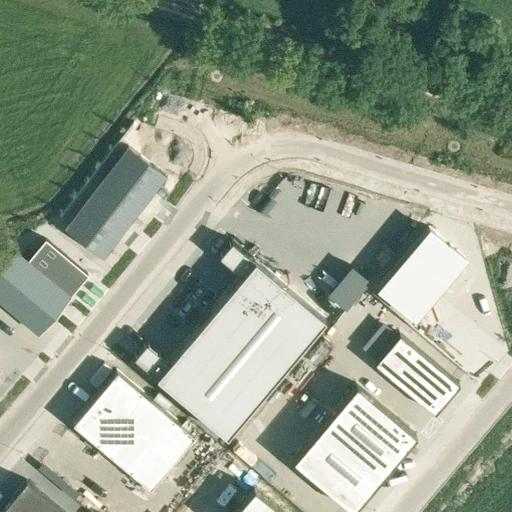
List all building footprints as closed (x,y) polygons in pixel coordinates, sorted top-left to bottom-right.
[(66,225),(103,254),(165,174),(128,145),(66,225)] [(430,227),(380,285),(417,318),(467,258),(430,227)] [(16,248),(0,267),(0,298),(38,331),(70,293),(88,272),(46,236),(28,257),(16,248)] [(146,339),(132,355),(226,434),(325,316),(231,237),(217,254),(240,273),(168,358),(146,339)] [(407,340),(383,372),(444,417),(468,386),(407,340)] [(116,368),(72,421),(88,435),(99,444),(149,487),(194,433),(116,368)] [(356,382),(292,458),(353,509),(416,433),(356,382)] [(68,428),(63,435),(72,442),(77,436),(68,428)] [(93,450),(99,444),(88,435),(83,442),(93,450)] [(65,511),(26,478),(0,508),(0,511),(65,511)] [(293,511),(252,480),(225,511),(293,511)]
